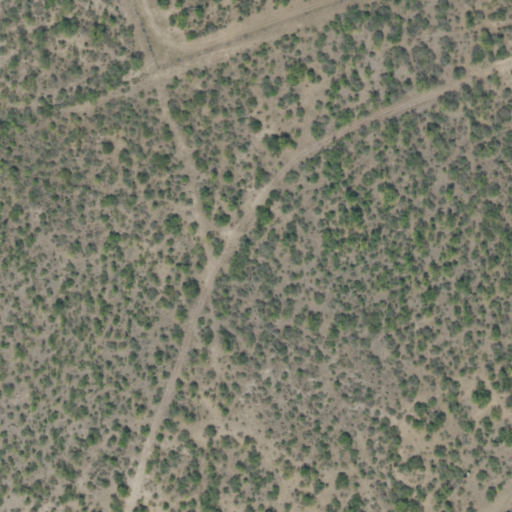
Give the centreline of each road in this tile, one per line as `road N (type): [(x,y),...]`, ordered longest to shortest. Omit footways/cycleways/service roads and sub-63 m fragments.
road 1 (residential): [(132,511),(219,272),(137,0)]
road 2 (residential): [(511,62),(296,156),(219,272)]
road 3 (residential): [(299,511),(199,320)]
